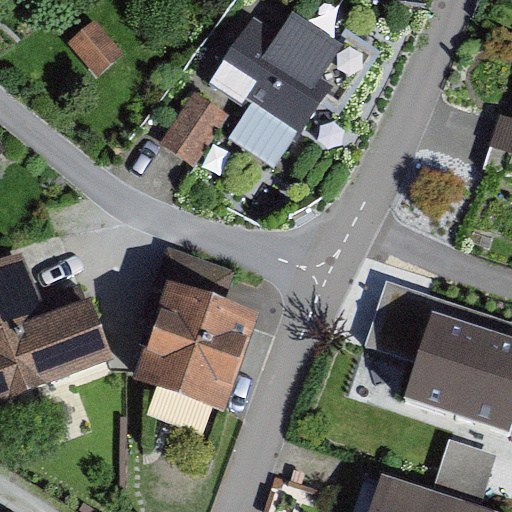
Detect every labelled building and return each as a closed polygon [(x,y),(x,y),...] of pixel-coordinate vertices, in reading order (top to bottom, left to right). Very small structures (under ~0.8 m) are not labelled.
[(261,21),(219,87),(304,140),(354,61),(297,26),(289,39),(261,21)] [(104,26),(82,47),(107,74),(130,54),(104,26)] [(238,117),(203,94),(169,146),(204,168),(238,117)] [(511,120),(510,120),(494,165),(511,171),(511,120)] [(0,137),(0,162),(12,152),(0,137)] [(245,276),(174,251),(151,316),(161,320),(139,385),(231,417),(265,319),(234,308),(245,276)] [(28,256),(0,267),(0,407),(116,360),(87,289),(48,304),(28,256)] [(511,342),(437,319),(410,403),(511,435),(511,342)] [(386,353),(378,392),(411,399),(419,360),(386,353)] [(441,488),(488,501),(502,450),(456,437),(441,488)] [(493,511),(389,479),(378,511),(493,511)]
